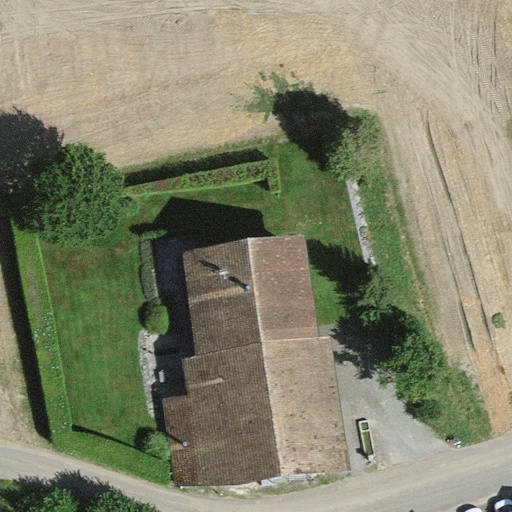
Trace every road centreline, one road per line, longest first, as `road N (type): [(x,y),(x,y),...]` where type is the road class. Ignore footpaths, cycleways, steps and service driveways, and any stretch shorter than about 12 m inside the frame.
road 1 (residential): [(251,511),(378,506),(511,463)]
road 2 (residential): [(0,461),(180,511)]
